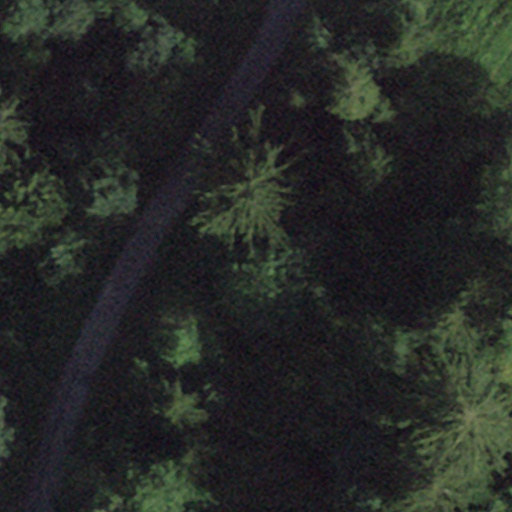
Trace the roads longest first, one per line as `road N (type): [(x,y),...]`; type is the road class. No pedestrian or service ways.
road 1 (unclassified): [(290,0),(197,150),(66,400),(44,511)]
road 2 (track): [(511,35),(318,314),(250,511)]
